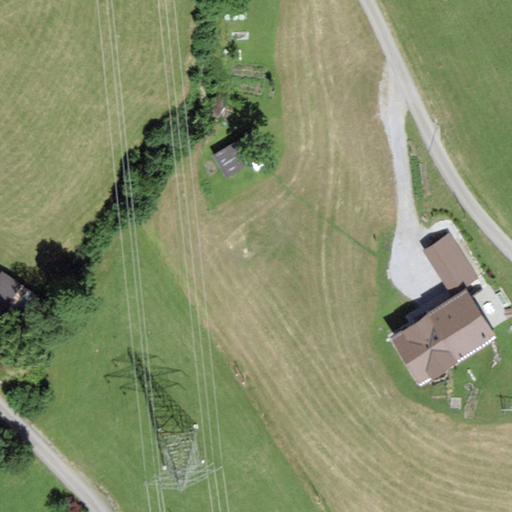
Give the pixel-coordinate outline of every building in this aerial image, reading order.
[(241,139),(214,156),(228,177),(255,160),(241,139)] [(235,199),(254,238),(305,214),(303,211),(309,208),(312,214),(324,208),(321,202),(325,200),(309,166),(235,199)] [(450,238),(431,249),(453,286),(459,283),(473,275),(450,238)] [(43,302),(4,275),(0,281),(0,319),(11,327),(15,322),(25,328),(43,302)] [(403,332),(426,369),(488,331),(459,283),(410,313),(416,323),(403,332)]
